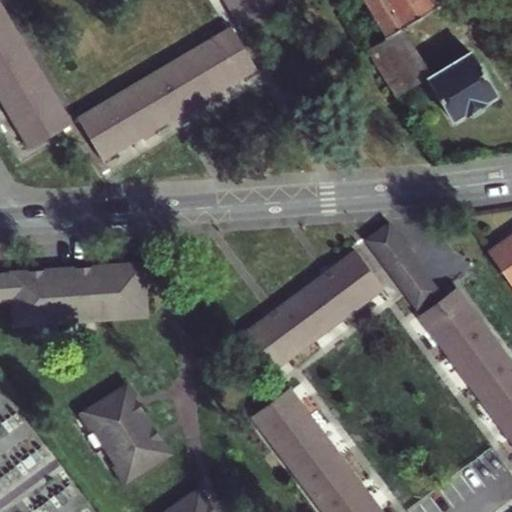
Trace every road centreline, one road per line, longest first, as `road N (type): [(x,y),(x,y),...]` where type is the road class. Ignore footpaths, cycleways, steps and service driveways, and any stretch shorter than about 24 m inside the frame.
road 1 (tertiary): [(24,221),(511,181)]
road 2 (unknown): [(0,382),(105,511)]
